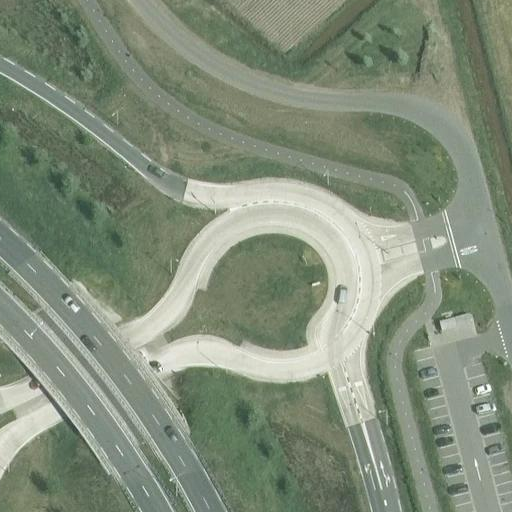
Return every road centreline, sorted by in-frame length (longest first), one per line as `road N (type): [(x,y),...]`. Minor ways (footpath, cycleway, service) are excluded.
road 1 (unclassified): [(478,213),(455,141),(427,118),(403,106),(332,102),(249,83),(205,60),(140,0)]
road 2 (primary): [(333,240),(296,216),(237,220),(210,239),(162,318),(0,401)]
road 3 (primary): [(0,453),(49,414),(179,352),(211,352),(280,373),(331,358)]
road 4 (primary): [(210,511),(114,362),(0,239)]
road 5 (primary): [(238,197),(178,189),(0,64)]
road 6 (primary): [(0,307),(71,387),(155,511)]
road 7 (primary): [(362,242),(322,202),(281,192),(238,197)]
road 8 (unclassified): [(368,302),(393,273),(487,245)]
road 9 (primary): [(331,358),(329,333),(349,289),(333,240)]
